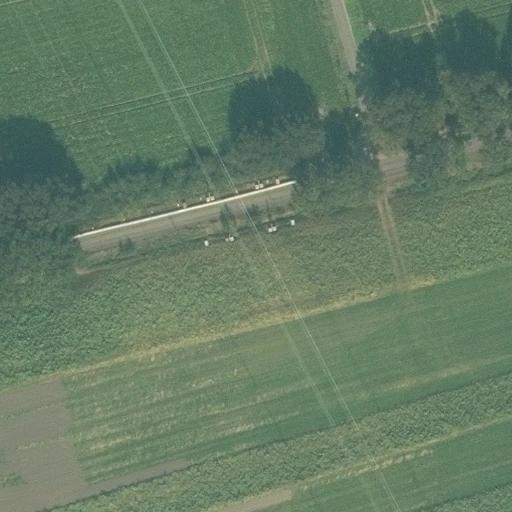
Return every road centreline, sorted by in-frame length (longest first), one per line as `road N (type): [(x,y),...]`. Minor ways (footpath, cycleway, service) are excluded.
road 1 (unclassified): [(0,263),(377,167)]
road 2 (unclassified): [(377,167),(330,0)]
road 3 (unclassified): [(377,167),(511,132)]
